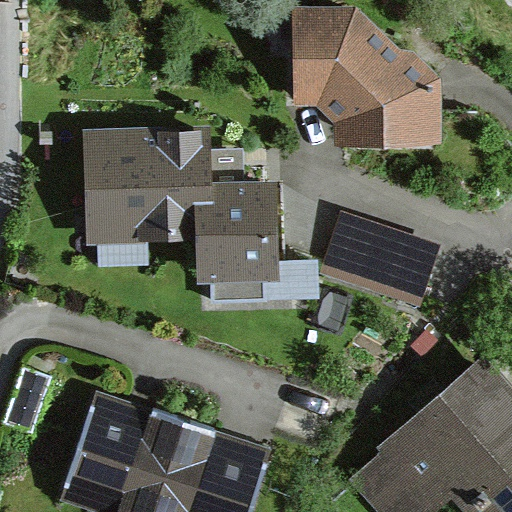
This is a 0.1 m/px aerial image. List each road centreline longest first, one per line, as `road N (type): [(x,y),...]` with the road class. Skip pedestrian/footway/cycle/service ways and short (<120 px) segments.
road 1 (residential): [(0,359),(26,324),(59,327),(326,422)]
road 2 (residential): [(0,178),(0,0)]
